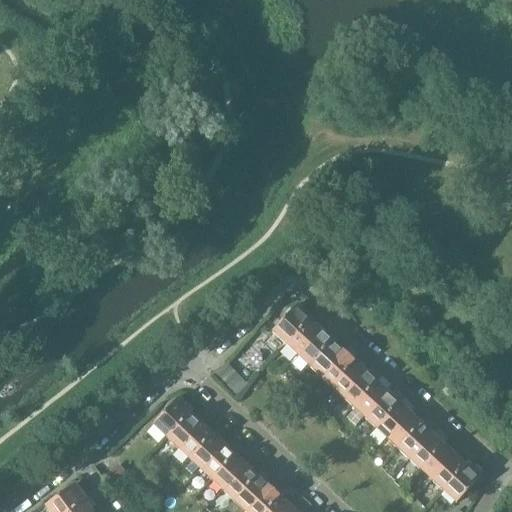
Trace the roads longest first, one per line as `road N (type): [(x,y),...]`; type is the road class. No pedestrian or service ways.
road 1 (residential): [(483,511),(503,474),(289,284),(180,375)]
road 2 (residential): [(323,511),(180,375)]
road 3 (residential): [(180,375),(75,459)]
